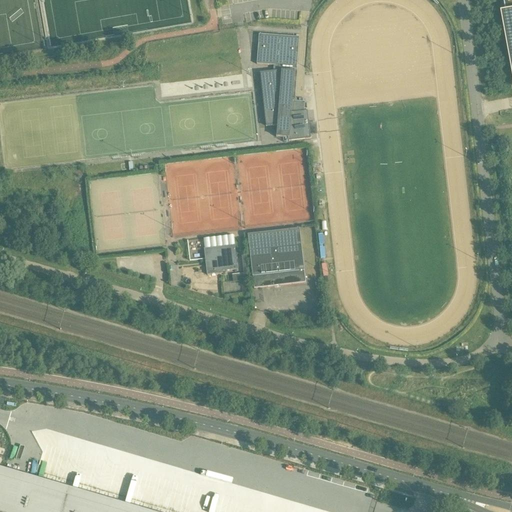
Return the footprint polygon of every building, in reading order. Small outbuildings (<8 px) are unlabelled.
[(511,0),(503,0),(505,11),(503,12),(511,62),(511,0)] [(259,35),(257,65),(274,66),(274,72),(260,74),(266,127),(277,126),(276,138),(288,139),(289,142),(310,139),(307,112),(304,112),(305,103),(294,102),(294,101),(293,99),(293,97),(293,96),(293,94),(293,93),(295,70),(297,70),(299,38),(259,35)] [(299,229),(248,235),(249,249),(254,289),(306,283),(305,277),(301,243),(299,229)] [(235,246),(204,249),(207,275),(223,273),(223,271),(238,270),(235,246)] [(0,511),(136,511),(34,482),(0,471),(0,511)]
